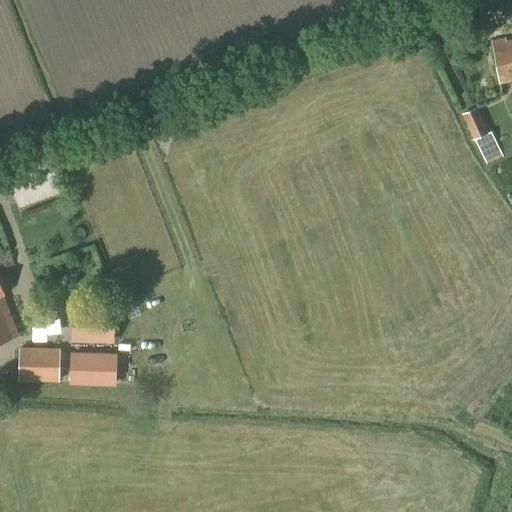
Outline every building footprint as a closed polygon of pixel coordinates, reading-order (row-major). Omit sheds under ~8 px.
[(511,40),(505,42),(505,39),(491,41),(498,84),(511,81),(511,40)] [(472,140),(472,139),(488,133),(476,106),(460,113),(472,140)] [(3,295),(2,293),(0,286),(0,343),(18,337),(2,295),(3,295)] [(132,300),(129,292),(122,294),(125,302),(132,300)] [(114,343),(115,309),(71,308),(70,342),(114,343)] [(59,382),(60,348),(18,347),(17,381),(59,382)] [(114,384),(115,355),(103,355),(71,354),(71,382),(114,384)]
